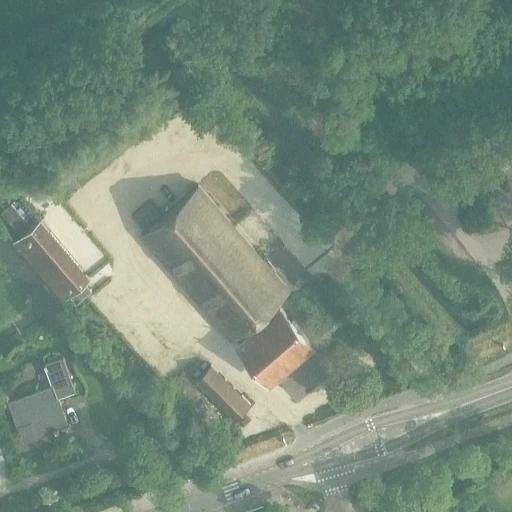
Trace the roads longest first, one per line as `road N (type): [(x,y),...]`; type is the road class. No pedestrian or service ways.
road 1 (residential): [(156,511),(142,466),(125,453),(0,493)]
road 2 (secondary): [(461,407),(389,419),(338,440),(319,459)]
road 3 (secondary): [(319,459),(379,450),(461,407)]
road 4 (secondary): [(179,511),(319,459)]
